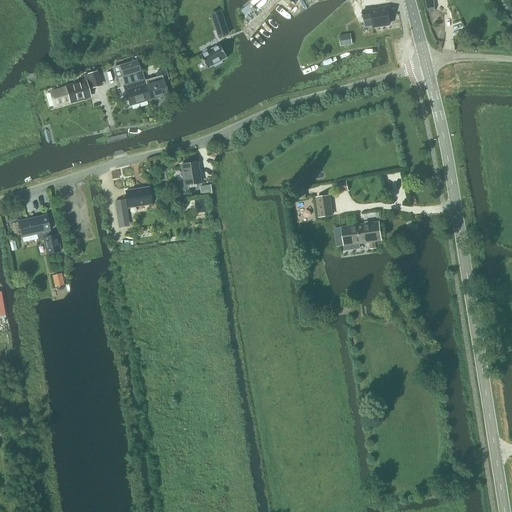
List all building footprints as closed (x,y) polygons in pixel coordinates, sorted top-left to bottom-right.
[(390,24),(388,9),(371,12),(371,10),(363,12),(365,28),(390,24)] [(221,11),(211,14),(219,37),(229,34),(221,11)] [(351,34),(338,36),(340,47),(353,45),(351,34)] [(220,44),(201,56),(208,69),(214,65),(215,67),(223,63),(222,61),(228,58),(220,44)] [(123,76),(140,71),(137,60),(120,66),(123,76)] [(123,76),(120,66),(113,67),(117,78),(123,76)] [(143,80),(149,100),(168,94),(164,79),(168,78),(166,70),(156,72),(158,76),(145,80),(143,80)] [(123,76),(122,77),(122,78),(124,86),(123,86),(125,91),(126,91),(130,105),(149,100),(143,80),(145,80),(142,71),(140,71),(123,76)] [(98,72),(88,74),(91,89),(101,87),(98,72)] [(71,102),(90,97),(85,81),(66,87),(71,102)] [(66,88),(49,92),(53,108),(70,104),(66,88)] [(184,186),(200,183),(197,163),(181,165),(184,186)] [(347,181),(336,183),(338,193),(349,191),(347,181)] [(201,195),(212,194),(211,185),(200,187),(201,195)] [(129,208),(152,204),(149,188),(126,191),(129,208)] [(319,218),(334,216),(331,195),(316,197),(319,218)] [(204,199),(194,201),(196,214),(206,212),(204,199)] [(125,200),(114,201),(116,215),(119,228),(129,226),(127,213),(125,200)] [(49,232),(50,231),(46,215),(18,222),(22,238),(49,232)] [(379,222),(341,228),(344,246),(345,251),(360,249),(359,244),(369,243),(370,250),(376,249),(375,242),(382,241),(379,222)] [(57,234),(42,238),(46,256),(61,252),(57,234)] [(62,274),(52,276),(55,287),(64,285),(62,274)]
